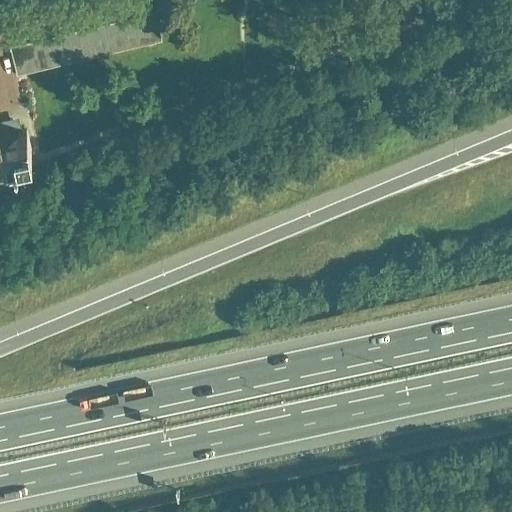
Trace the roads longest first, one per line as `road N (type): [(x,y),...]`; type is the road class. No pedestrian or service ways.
road 1 (motorway): [(511,139),(0,350)]
road 2 (motorway): [(511,321),(0,429)]
road 3 (motorway): [(0,488),(511,381)]
